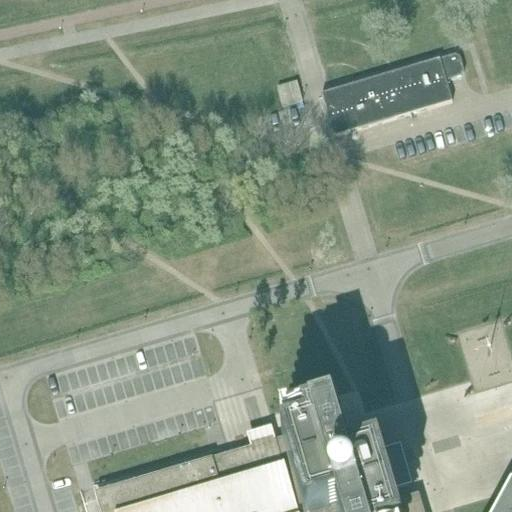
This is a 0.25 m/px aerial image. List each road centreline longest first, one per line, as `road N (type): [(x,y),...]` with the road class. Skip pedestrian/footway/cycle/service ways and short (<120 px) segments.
road 1 (unclassified): [(44,511),(5,378),(369,270)]
road 2 (unclassified): [(369,270),(511,227)]
road 3 (unclassified): [(369,270),(407,400)]
